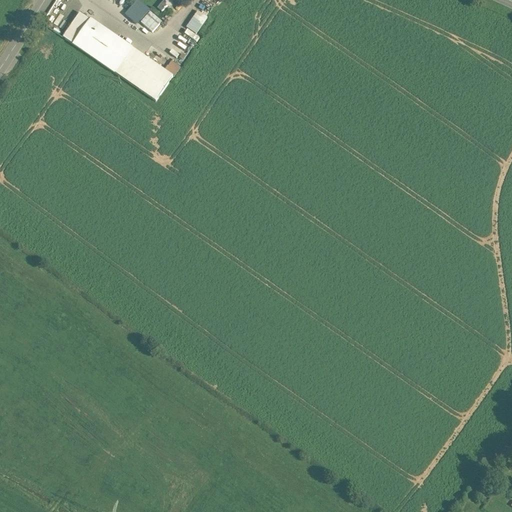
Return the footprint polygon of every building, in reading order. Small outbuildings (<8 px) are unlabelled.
[(171,8),(178,0),(177,0),(164,0),(157,8),(162,12),(168,5),(171,8)] [(138,1),(126,16),(134,23),(146,8),(138,1)] [(198,12),(187,28),(196,35),(207,18),(198,12)] [(82,15),(65,40),(75,46),(92,22),(82,15)] [(133,50),(92,22),(75,46),(116,74),(133,50)] [(142,56),(133,50),(116,74),(125,81),(142,56)] [(142,56),(125,81),(157,103),(174,78),(142,56)]
